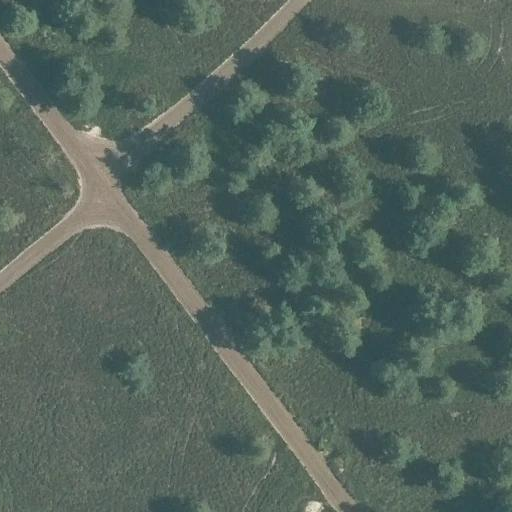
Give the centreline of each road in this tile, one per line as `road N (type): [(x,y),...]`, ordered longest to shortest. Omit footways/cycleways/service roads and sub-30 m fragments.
road 1 (unknown): [(96,181),(353,511)]
road 2 (unknown): [(0,48),(96,181)]
road 3 (unknown): [(96,181),(64,233),(0,282)]
